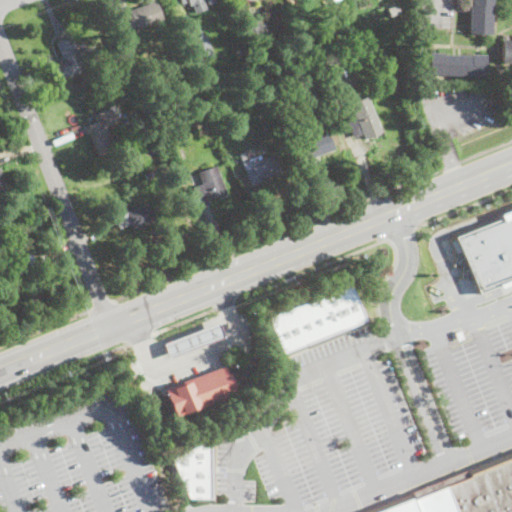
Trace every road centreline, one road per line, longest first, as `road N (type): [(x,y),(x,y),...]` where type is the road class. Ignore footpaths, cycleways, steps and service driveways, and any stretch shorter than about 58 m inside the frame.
road 1 (residential): [(0,39),(112,327)]
road 2 (secondary): [(112,327),(294,253)]
road 3 (secondary): [(394,213),(511,165)]
road 4 (secondary): [(0,372),(112,327)]
